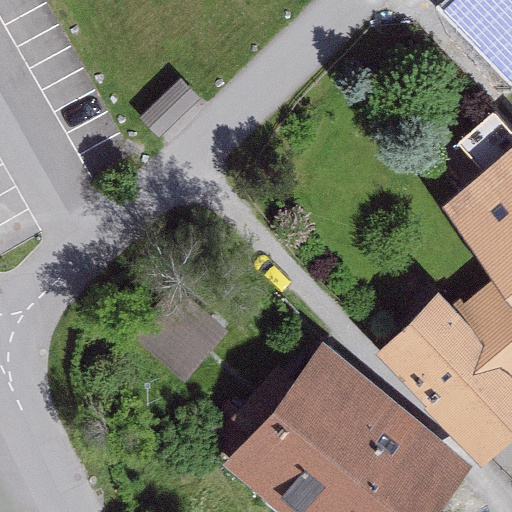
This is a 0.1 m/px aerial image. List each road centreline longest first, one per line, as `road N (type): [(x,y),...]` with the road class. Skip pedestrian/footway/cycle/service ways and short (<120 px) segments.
road 1 (residential): [(0,348),(353,0)]
road 2 (residential): [(0,384),(64,511)]
